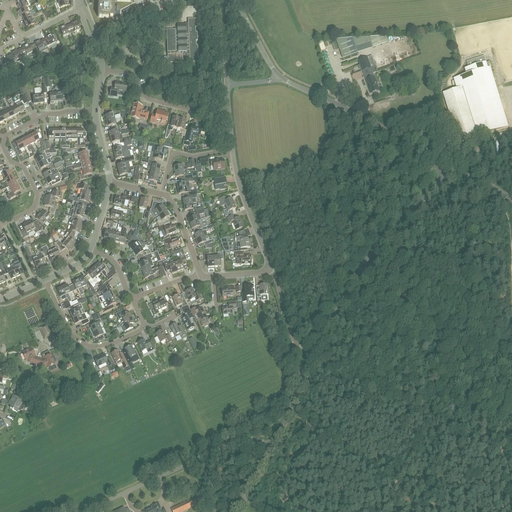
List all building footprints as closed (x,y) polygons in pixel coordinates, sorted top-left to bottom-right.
[(20,0),(17,2),(18,4),(17,5),(19,10),(19,11),(26,8),(30,6),(27,0),(20,0)] [(56,0),(60,9),(69,5),(66,0),(56,0)] [(114,0),(106,0),(98,0),(98,17),(114,18),(114,16),(119,16),(120,10),(114,10),(114,0)] [(19,11),(19,10),(17,11),(20,17),(22,17),(23,19),(30,16),(26,8),(19,11)] [(26,29),(34,25),(30,16),(23,19),(24,22),(23,23),(26,29)] [(189,63),(198,62),(198,46),(196,46),(195,41),(197,41),(197,33),(195,33),(195,28),(197,28),(196,19),(188,19),(188,24),(177,25),(177,30),(166,30),(168,63),(183,63),(182,59),(189,59),(189,63)] [(72,25),(69,26),(71,33),(72,36),(76,34),(75,32),(80,30),(77,21),(71,23),(72,25)] [(71,33),(69,26),(66,27),(65,25),(59,28),(62,36),(71,33)] [(46,39),(44,40),(48,49),(56,45),(51,35),(45,37),(46,39)] [(343,59),(358,53),(353,39),(336,40),(343,59)] [(48,49),(44,40),(41,42),(40,40),(34,43),(39,53),(48,49)] [(20,50),(24,57),(32,52),(28,44),(22,47),(23,48),(20,50)] [(20,50),(17,51),(17,50),(11,53),(12,54),(17,63),(20,61),(19,59),(24,57),(20,50)] [(17,63),(12,54),(6,57),(7,58),(4,60),(9,68),(17,64),(17,63)] [(363,71),(371,68),(376,66),(372,56),(359,61),(363,71)] [(1,60),(0,60),(0,71),(1,73),(9,69),(9,68),(4,60),(2,61),(1,60)] [(459,142),(509,126),(490,68),(488,68),(486,63),(465,70),(467,75),(454,80),(457,89),(443,94),(459,142)] [(370,94),(379,91),(374,78),(372,73),(365,76),(367,80),(365,81),(367,85),(369,85),(371,89),(369,90),(370,94)] [(125,92),(127,84),(115,82),(114,88),(111,88),(109,96),(117,97),(118,91),(125,92)] [(15,105),(19,113),(25,110),(22,105),(27,103),(25,100),(23,96),(21,97),(23,101),(21,102),(15,105)] [(147,119),(148,113),(140,111),(142,106),(133,104),(130,117),(139,119),(139,117),(147,119)] [(10,107),(14,115),(19,113),(15,105),(10,107)] [(9,118),(14,115),(10,107),(8,109),(6,107),(4,108),(5,110),(9,118)] [(9,118),(5,110),(0,113),(4,121),(9,118)] [(165,122),(168,113),(162,112),(162,111),(157,110),(156,115),(152,114),(150,122),(155,123),(156,120),(161,121),(161,122),(165,123),(165,122)] [(177,128),(179,119),(173,117),(170,128),(167,127),(165,138),(167,138),(168,137),(168,135),(169,135),(170,130),(172,131),(173,128),(177,128)] [(107,126),(116,124),(115,122),(121,121),(120,118),(106,121),(106,123),(105,124),(106,126),(107,126)] [(185,136),(186,130),(183,130),(185,120),(179,119),(177,128),(180,129),(179,133),(182,133),(181,136),(185,136)] [(187,128),(183,145),(189,146),(190,142),(191,143),(191,142),(192,142),(193,138),(192,138),(193,133),(200,135),(201,129),(203,130),(204,126),(200,125),(199,126),(192,124),(191,129),(187,128)] [(77,139),(77,144),(77,145),(80,144),(80,139),(83,139),(83,137),(86,137),(86,133),(83,133),(83,130),(77,130),(77,139)] [(35,132),(30,135),(34,143),(37,141),(38,143),(40,142),(35,132)] [(30,135),(25,138),(31,150),(34,148),(31,144),(34,143),(30,135)] [(120,144),(131,141),(130,138),(123,139),(122,135),(110,138),(111,143),(119,141),(120,144)] [(29,151),(31,150),(25,138),(20,140),(24,148),(27,147),(29,151)] [(24,148),(20,140),(15,143),(17,147),(14,148),(18,156),(23,154),(20,150),(24,148)] [(131,141),(120,144),(121,147),(113,149),(114,154),(128,151),(127,146),(132,145),(131,141)] [(152,147),(151,152),(163,155),(164,150),(159,148),(159,146),(156,145),(155,148),(152,147)] [(129,150),(128,151),(114,154),(115,160),(124,157),(123,155),(130,153),(129,150)] [(163,155),(151,152),(150,158),(148,157),(148,160),(154,162),(155,159),(162,160),(163,155)] [(41,157),(35,159),(38,164),(49,159),(52,157),(51,155),(47,157),(45,153),(40,155),(41,157)] [(77,166),(90,163),(88,157),(80,159),(80,163),(76,164),(77,166)] [(118,171),(130,168),(129,162),(137,160),(137,157),(134,158),(127,160),(128,163),(117,165),(118,171)] [(50,162),(49,159),(38,164),(40,169),(48,165),(48,164),(50,163),(50,162)] [(159,172),(161,166),(155,165),(156,162),(141,159),(140,162),(148,164),(147,169),(159,172)] [(214,170),(225,169),(223,160),(217,161),(217,160),(210,161),(211,165),(213,165),(214,170)] [(133,167),(130,168),(118,171),(119,176),(131,173),(131,171),(133,170),(133,167)] [(91,168),(82,170),(83,174),(79,175),(80,180),(86,179),(85,176),(92,174),(91,168)] [(150,172),(150,175),(158,177),(159,172),(147,169),(145,168),(145,170),(150,172)] [(0,178),(3,177),(4,180),(12,176),(10,170),(2,174),(0,171),(0,178)] [(192,178),(192,175),(188,176),(187,170),(175,172),(175,178),(185,176),(186,179),(192,178)] [(43,175),(45,179),(58,173),(58,171),(55,172),(55,171),(52,172),(51,171),(43,175)] [(59,173),(58,173),(45,179),(48,184),(51,183),(52,186),(61,181),(60,180),(62,179),(59,173)] [(157,182),(158,177),(150,175),(146,174),(146,176),(149,177),(148,180),(149,180),(148,182),(152,183),(153,181),(157,182)] [(2,185),(3,187),(15,181),(12,176),(4,180),(6,183),(2,185)] [(193,178),(192,178),(186,179),(186,182),(185,182),(176,183),(177,189),(189,187),(189,182),(194,181),(193,178)] [(224,182),(225,182),(225,178),(214,180),(216,190),(220,189),(220,190),(225,189),(224,182)] [(17,182),(16,182),(15,181),(3,187),(0,188),(1,190),(8,187),(9,190),(19,185),(17,182)] [(21,189),(19,185),(9,190),(11,193),(7,195),(10,200),(16,197),(15,194),(20,191),(19,189),(21,189)] [(80,195),(90,198),(91,195),(90,195),(91,192),(88,191),(89,187),(81,185),(78,185),(77,189),(81,190),(80,195)] [(189,196),(192,195),(197,194),(196,191),(190,192),(189,187),(177,189),(178,194),(187,193),(188,192),(189,196)] [(58,198),(61,198),(62,193),(53,191),(52,194),(51,193),(51,196),(46,195),(46,198),(44,198),(44,201),(55,203),(55,200),(57,200),(58,198)] [(195,198),(197,198),(197,194),(192,195),(192,198),(183,200),(183,205),(196,203),(195,198)] [(76,202),(82,203),(82,201),(88,202),(88,200),(90,200),(90,198),(80,195),(79,199),(74,197),(73,201),(76,202)] [(129,201),(130,196),(123,195),(122,198),(116,196),(114,204),(124,206),(125,200),(129,201)] [(234,205),(232,198),(228,200),(227,196),(218,199),(221,207),(225,205),(227,212),(236,209),(236,208),(236,207),(236,205),(235,205),(234,205)] [(146,210),(148,200),(141,199),(139,208),(146,210)] [(54,205),(55,203),(44,201),(43,203),(45,203),(44,206),(50,207),(49,212),(50,212),(55,215),(57,206),(54,205)] [(86,213),(87,211),(85,210),(86,208),(81,206),(82,203),(76,202),(74,207),(73,206),(72,209),(73,209),(75,210),(86,213)] [(156,212),(158,215),(166,211),(163,206),(158,208),(156,205),(157,203),(153,202),(151,209),(153,213),(156,212)] [(71,217),(77,219),(78,216),(83,218),(84,215),(85,216),(86,213),(75,210),(73,209),(72,209),(69,217),(71,217)] [(126,214),(127,210),(120,209),(120,211),(112,210),(111,217),(121,219),(122,213),(126,214)] [(199,215),(205,213),(204,210),(196,212),(197,215),(196,216),(188,219),(190,224),(201,220),(199,215)] [(50,212),(47,215),(43,211),(41,213),(40,212),(39,214),(46,221),(50,218),(51,219),(55,215),(50,212)] [(169,216),(166,211),(158,215),(161,219),(156,222),(159,227),(165,224),(164,222),(164,221),(163,220),(169,216)] [(47,226),(44,223),(46,221),(39,214),(37,215),(38,216),(36,218),(43,226),(40,228),(45,235),(48,233),(45,228),(47,226)] [(236,230),(243,227),(239,217),(235,219),(234,215),(227,218),(229,222),(232,221),(236,230)] [(71,225),(82,228),(82,226),(81,225),(82,223),(76,221),(77,219),(71,217),(71,220),(72,220),(71,225)] [(192,229),(198,227),(200,229),(206,227),(205,224),(203,225),(201,220),(190,224),(192,229)] [(26,222),(31,232),(34,231),(35,233),(40,231),(37,224),(34,225),(31,221),(29,222),(28,221),(26,222)] [(28,233),(31,232),(26,222),(24,223),(24,224),(22,225),(24,229),(21,231),(24,238),(28,235),(29,234),(28,233)] [(81,231),(82,228),(71,225),(70,230),(69,229),(68,232),(76,237),(79,233),(80,231),(81,231)] [(175,232),(174,230),(175,229),(176,229),(174,226),(174,225),(173,226),(173,225),(166,228),(164,225),(158,228),(160,232),(164,230),(166,235),(175,232)] [(194,235),(196,240),(207,236),(206,234),(207,233),(205,230),(207,230),(206,227),(200,229),(201,232),(194,235)] [(103,239),(109,240),(111,228),(109,228),(109,231),(105,230),(103,239)] [(117,230),(115,229),(111,228),(109,240),(109,241),(112,242),(112,241),(114,242),(117,230)] [(244,230),(238,232),(235,233),(235,237),(236,237),(237,242),(239,242),(240,249),(250,248),(249,241),(248,241),(247,237),(246,237),(246,234),(244,230)] [(133,244),(134,244),(130,247),(133,252),(145,243),(142,240),(140,240),(139,240),(136,237),(139,233),(136,231),(135,232),(131,237),(134,239),(135,241),(133,243),(134,244),(133,244)] [(66,238),(65,240),(73,247),(75,245),(74,245),(75,243),(73,240),(76,237),(68,232),(67,232),(65,235),(66,235),(64,236),(66,238)] [(3,245),(5,244),(8,249),(11,248),(6,238),(3,240),(1,235),(0,235),(0,244),(1,246),(1,247),(3,246),(3,245)] [(208,239),(207,236),(196,240),(198,245),(206,242),(205,240),(208,239)] [(171,249),(181,245),(178,238),(171,241),(170,237),(163,240),(165,245),(168,244),(171,249)] [(71,249),(73,247),(65,240),(61,244),(59,241),(57,243),(62,250),(65,248),(68,250),(70,248),(71,249)] [(150,240),(145,243),(133,252),(136,256),(143,251),(142,250),(145,247),(144,246),(146,245),(147,246),(149,246),(151,244),(152,243),(152,242),(150,240)] [(51,250),(56,260),(58,259),(58,258),(60,256),(59,253),(62,250),(57,243),(56,243),(56,242),(53,244),(55,246),(55,248),(51,250)] [(27,245),(23,247),(28,258),(32,256),(27,245)] [(41,254),(37,256),(41,266),(44,265),(43,264),(46,263),(43,258),(46,257),(43,251),(42,249),(39,251),(41,254)] [(43,251),(46,257),(48,255),(51,261),(53,260),(53,261),(56,260),(51,250),(49,251),(48,249),(43,251)] [(220,260),(223,259),(223,251),(217,252),(217,257),(213,257),(214,267),(221,266),(220,260)] [(241,264),(251,264),(251,255),(243,255),(243,252),(235,252),(235,259),(240,258),(241,264)] [(214,267),(213,257),(209,257),(209,253),(204,254),(204,261),(207,261),(208,267),(214,267)] [(152,264),(150,259),(153,258),(151,254),(146,255),(144,256),(145,261),(139,263),(141,269),(152,264)] [(178,262),(174,263),(177,272),(184,269),(183,267),(187,265),(183,255),(178,257),(179,259),(177,260),(178,262)] [(41,266),(37,256),(32,258),(36,267),(38,266),(39,267),(41,266)] [(11,265),(12,268),(16,277),(21,274),(19,270),(22,269),(20,266),(17,259),(14,260),(15,262),(13,264),(11,265)] [(177,272),(174,263),(171,265),(170,263),(168,264),(167,261),(163,263),(165,269),(166,272),(170,271),(171,274),(177,272)] [(103,270),(105,269),(99,263),(95,266),(103,276),(108,281),(113,276),(111,273),(107,276),(106,275),(106,273),(105,271),(104,271),(103,270)] [(143,274),(151,270),(150,267),(153,266),(152,264),(141,269),(143,274)] [(91,270),(97,276),(99,274),(102,277),(103,276),(95,266),(91,270)] [(158,268),(161,278),(166,276),(162,266),(158,268)] [(16,277),(12,268),(7,270),(11,279),(16,277)] [(151,270),(143,274),(145,279),(149,277),(149,279),(154,277),(153,276),(153,275),(154,274),(154,273),(156,272),(154,269),(151,270)] [(87,273),(91,279),(88,281),(89,282),(93,288),(95,286),(94,285),(98,282),(99,283),(101,281),(97,276),(91,270),(87,273)] [(268,285),(275,281),(270,273),(264,277),(268,285)] [(77,280),(82,291),(84,290),(83,287),(86,286),(82,278),(77,280)] [(72,282),(76,290),(78,289),(81,296),(84,294),(82,291),(77,280),(72,282)] [(113,297),(111,292),(108,293),(106,290),(110,286),(107,284),(99,291),(102,294),(103,296),(100,297),(100,299),(100,300),(101,303),(102,303),(113,297)] [(267,299),(267,294),(268,294),(268,289),(267,289),(267,284),(259,285),(260,290),(259,290),(259,291),(256,292),(257,298),(261,297),(261,300),(267,299)] [(67,285),(62,287),(69,303),(71,301),(68,294),(70,293),(67,285)] [(248,297),(254,296),(253,285),(245,286),(245,293),(241,294),(242,302),(248,302),(248,297)] [(62,287),(57,289),(61,300),(62,300),(65,299),(67,304),(64,306),(66,309),(71,307),(69,303),(62,287)] [(222,297),(234,296),(233,287),(228,287),(228,289),(222,289),(222,297)] [(201,299),(201,298),(198,292),(195,294),(192,288),(191,289),(191,288),(190,288),(188,289),(188,290),(185,292),(189,301),(195,298),(196,301),(198,300),(199,301),(201,299)] [(184,313),(185,313),(190,310),(185,299),(181,301),(178,295),(172,298),(176,307),(181,305),(182,308),(181,308),(184,313)] [(116,303),(113,297),(102,303),(105,308),(103,309),(104,312),(112,308),(111,305),(116,303)] [(162,298),(157,301),(161,309),(168,305),(171,312),(174,311),(171,304),(168,305),(166,302),(164,303),(162,298)] [(161,309),(157,301),(152,304),(154,308),(151,309),(154,315),(159,312),(158,310),(161,309)] [(232,308),(236,308),(235,302),(228,303),(229,306),(222,307),(223,315),(233,314),(232,308)] [(80,310),(83,309),(80,304),(73,307),(75,311),(70,313),(72,319),(82,314),(80,310)] [(206,320),(207,320),(204,312),(203,309),(197,312),(195,308),(190,310),(194,318),(196,323),(200,321),(201,324),(203,323),(206,321),(206,320)] [(123,321),(131,317),(129,312),(126,313),(124,309),(115,314),(118,320),(122,318),(123,321)] [(183,314),(185,317),(182,319),(187,330),(189,330),(190,331),(193,329),(193,328),(194,327),(191,319),(194,318),(190,310),(185,313),(184,313),(183,314)] [(82,314),(72,319),(75,324),(80,322),(82,326),(89,322),(87,319),(84,313),(82,314)] [(134,323),(131,317),(123,321),(125,324),(121,326),(124,332),(133,328),(131,324),(134,323)] [(93,333),(101,329),(98,323),(101,322),(99,319),(94,321),(95,325),(90,327),(91,328),(89,329),(91,333),(93,333)] [(49,335),(50,337),(53,336),(47,323),(38,327),(45,340),(48,339),(47,337),(49,335)] [(181,338),(186,335),(181,326),(178,327),(176,324),(170,327),(175,338),(180,335),(181,338)] [(93,338),(95,337),(95,338),(99,336),(101,341),(105,340),(108,339),(107,337),(107,336),(106,333),(103,335),(101,329),(93,333),(91,333),(93,338)] [(167,344),(172,342),(169,336),(165,337),(162,331),(156,334),(157,337),(155,338),(154,339),(156,342),(157,342),(159,341),(160,343),(165,340),(167,344)] [(151,340),(145,343),(144,340),(137,343),(142,352),(146,349),(148,352),(155,349),(151,340)] [(135,354),(131,346),(125,349),(126,351),(123,353),(128,364),(132,362),(132,363),(139,360),(136,354),(135,354)] [(36,365),(39,358),(35,357),(34,358),(33,356),(35,356),(31,348),(22,353),(26,360),(27,360),(29,363),(31,364),(36,365)] [(114,352),(111,354),(117,365),(122,363),(124,368),(129,366),(122,353),(119,354),(118,351),(117,350),(113,352),(114,352)] [(53,355),(51,356),(51,354),(50,355),(48,351),(43,354),(42,356),(44,360),(43,361),(42,360),(39,358),(36,365),(44,368),(47,366),(48,368),(49,367),(51,371),(56,368),(54,364),(55,364),(55,362),(56,361),(53,355)] [(113,365),(114,365),(111,358),(107,360),(104,354),(94,359),(98,366),(106,363),(108,367),(110,367),(112,371),(116,369),(113,365)] [(17,412),(22,410),(25,405),(17,401),(18,398),(13,395),(10,401),(13,402),(10,408),(12,410),(17,412)] [(172,511),(182,511),(200,503),(197,496),(171,509),(172,511)] [(165,511),(164,508),(161,510),(158,503),(152,506),(152,508),(142,511),(165,511)]
